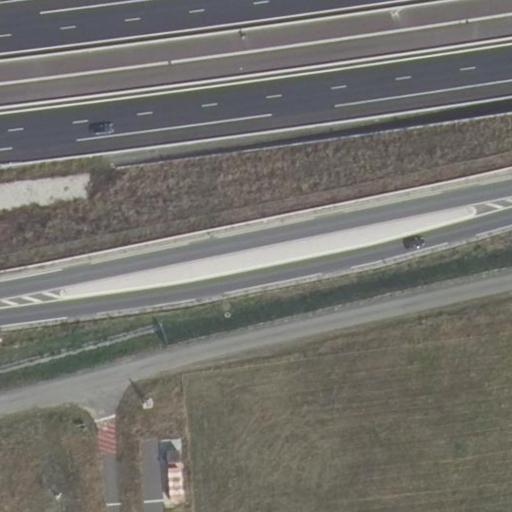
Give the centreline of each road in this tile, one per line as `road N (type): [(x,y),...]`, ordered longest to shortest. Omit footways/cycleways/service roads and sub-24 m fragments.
road 1 (secondary): [(0,296),(350,242),(511,204)]
road 2 (trunk): [(0,130),(511,60)]
road 3 (trunk): [(249,0),(0,33)]
